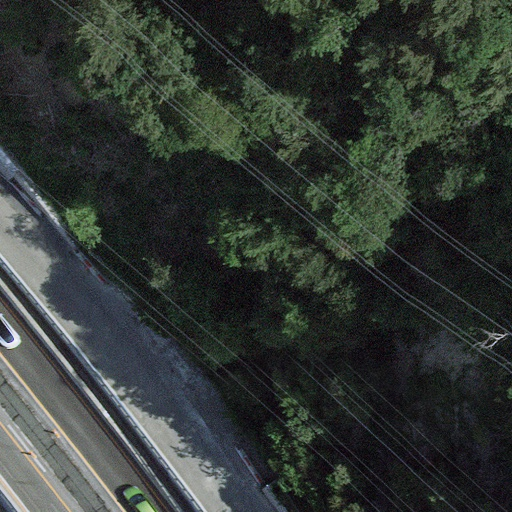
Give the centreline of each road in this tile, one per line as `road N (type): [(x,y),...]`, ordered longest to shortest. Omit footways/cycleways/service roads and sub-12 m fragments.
road 1 (tertiary): [(0,223),(153,393),(240,511)]
road 2 (motorway): [(90,511),(0,398)]
